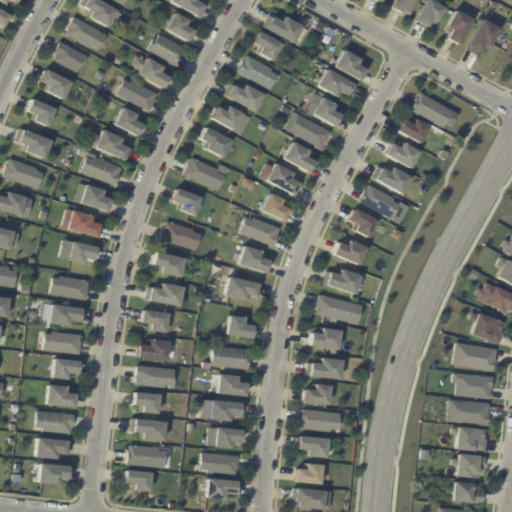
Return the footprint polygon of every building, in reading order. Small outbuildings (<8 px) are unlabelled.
[(94,0),(118,13),(109,30),(86,17),(89,12),(80,7),(83,0),(94,0)] [(199,3),(204,6),(197,17),(165,0),(195,0),(195,1),(199,3)] [(406,15),(404,14),(404,15),(392,8),(396,0),(418,0),(410,17),(406,15)] [(427,0),(429,0),(445,8),(437,22),(435,21),(434,24),(430,22),(427,27),(415,21),(427,0)] [(0,10),(10,16),(3,28),(0,26),(0,10)] [(465,15),(472,19),(459,44),(447,38),(450,33),(445,30),(456,10),(465,15)] [(193,34),(188,43),(158,26),(165,14),(173,18),(175,13),(189,21),(186,27),(194,32),(193,34)] [(294,47),(262,27),(268,17),(273,20),(273,19),(277,22),(281,16),(304,30),(294,47)] [(67,28),(73,18),(106,36),(98,51),(92,47),(90,49),(65,36),(69,30),(67,29),(67,28)] [(482,19),(499,28),(487,50),(482,47),(479,52),(476,51),(474,55),(465,50),(482,19)] [(312,30),(317,21),(325,26),(320,34),(312,30)] [(252,44),(258,33),(280,45),(280,47),(282,48),(277,57),(275,56),(272,62),(253,52),(256,47),(252,44)] [(180,57),(175,66),(147,50),(153,38),(156,40),(159,35),(182,48),(179,53),(181,54),(180,57)] [(54,53),(60,42),(88,58),(81,69),(79,68),(76,74),(53,61),(56,56),(53,54),(54,53)] [(363,73),(359,82),(333,68),(342,51),(359,60),(356,66),(365,71),(363,73)] [(236,73),(242,61),(243,61),(246,56),(272,70),(271,73),(277,76),(269,91),(236,73)] [(146,59),(163,68),(159,74),(168,78),(162,90),(137,76),(138,72),(128,66),(134,57),(144,62),(146,59)] [(43,87),(44,84),(40,82),(45,70),(71,83),(63,100),(41,90),(43,87)] [(351,88),(346,97),(338,93),(335,98),(316,87),(325,70),(352,85),(351,88)] [(127,83),(129,84),(130,81),(156,95),(153,101),(154,101),(148,113),(115,95),(123,80),(127,83)] [(244,91),(246,87),(265,97),(255,114),(223,96),(228,86),(234,89),(234,87),(243,92),(244,91)] [(409,110),(418,93),(443,107),(442,110),(450,114),(442,128),(409,110)] [(339,118),(334,127),(311,115),(320,98),(334,106),(331,111),(340,116),(339,118)] [(30,116),(31,114),(26,112),(31,99),(54,109),(47,127),(28,120),(30,116)] [(209,119),(216,107),(220,110),(223,104),(241,115),(232,131),(209,119)] [(286,115),(278,111),(281,106),(289,110),(286,115)] [(141,128),(136,138),(113,126),(122,109),(135,116),(133,121),(142,126),(141,128)] [(330,136),(324,146),(324,145),(321,150),(284,130),(294,113),(331,134),(330,136)] [(397,132),(403,121),(407,123),(410,117),(428,127),(419,145),(397,132)] [(257,128),(259,124),(265,127),(263,132),(257,128)] [(201,145),(203,142),(199,140),(205,128),(230,142),(221,159),(200,148),(201,145)] [(28,150),(28,148),(14,142),(18,129),(53,142),(46,161),(26,153),(28,150)] [(128,152),(123,161),(94,148),(102,131),(121,140),(119,145),(129,149),(128,152)] [(409,170),(384,156),(390,144),(394,146),(397,141),(419,153),(409,170)] [(313,164),(307,174),(282,160),(291,143),(308,152),(305,158),(313,162),(313,164)] [(117,177),(114,186),(80,173),(85,158),(92,160),(93,158),(120,168),(118,174),(117,177)] [(183,175),(188,164),(189,164),(191,159),(217,171),(216,173),(224,177),(217,192),(182,176),(183,175)] [(37,170),(36,173),(44,175),(38,191),(2,178),(6,166),(8,166),(9,160),(37,170)] [(298,187),(292,197),(264,181),(273,164),(292,174),(289,180),(299,185),(298,187)] [(403,197),(370,179),(376,168),(382,171),(382,170),(386,172),(389,167),(412,180),(403,197)] [(107,193),(105,199),(115,202),(110,214),(74,202),(80,184),(107,193)] [(358,201),(364,190),(365,191),(368,185),(393,200),(392,202),(398,205),(400,203),(409,208),(399,225),(358,202),(358,201)] [(171,202),(176,190),(200,199),(192,217),(173,210),(175,204),(171,202)] [(19,218),(0,211),(0,197),(1,198),(3,193),(6,195),(7,193),(25,199),(19,218)] [(287,212),(283,222),(260,211),(268,194),(282,200),(280,206),(289,210),(287,212)] [(351,226),(351,224),(347,222),(353,210),(376,222),(367,239),(349,229),(351,226)] [(44,222),(38,220),(41,212),(47,215),(44,222)] [(100,228),(96,239),(66,231),(71,212),(92,218),(90,223),(100,226),(100,228)] [(276,238),(272,248),(237,234),(244,218),(251,221),(252,218),(279,229),(276,235),(277,235),(276,238)] [(192,232),(192,234),(200,236),(195,252),(158,240),(162,228),(163,228),(165,222),(193,231),(192,232)] [(0,230),(16,234),(13,249),(9,248),(8,252),(0,250),(0,230)] [(499,253),(511,258),(511,235),(507,233),(499,253)] [(358,267),(331,256),(336,243),(340,245),(343,240),(365,249),(358,267)] [(96,250),(93,262),(83,260),(82,266),(67,262),(71,243),(96,249),(96,250)] [(268,263),(264,274),(236,265),(242,247),(261,253),(259,259),(268,262),(268,263)] [(152,264),(155,253),(183,261),(178,279),(155,273),(156,267),(151,266),(152,264)] [(511,287),(511,265),(496,258),(492,266),(496,269),(492,278),(511,287)] [(13,289),(0,286),(0,266),(8,268),(7,271),(16,272),(13,289)] [(357,297),(321,286),(325,273),(335,276),(337,270),(363,279),(357,297)] [(87,290),(85,302),(48,295),(51,279),(59,280),(60,277),(87,282),(86,289),(88,289),(87,290)] [(258,287),(255,298),(245,296),(244,302),(222,297),(227,278),(258,285),(258,287)] [(511,301),(511,297),(480,282),(472,299),(506,315),(511,301)] [(180,309),(143,302),(146,289),(157,291),(159,284),(184,290),(180,309)] [(21,287),(30,288),(28,297),(20,295),(21,287)] [(351,319),(351,322),(343,320),(343,323),(315,316),(316,310),(315,310),(318,297),(355,306),(351,319)] [(0,298),(11,300),(8,319),(0,317),(0,298)] [(85,312),(83,325),(73,323),(72,330),(50,326),(49,329),(42,328),(43,324),(42,324),(45,306),(85,312)] [(142,312),(167,315),(165,334),(144,332),(144,326),(140,325),(142,312)] [(501,322),(468,313),(466,321),(470,322),(467,337),(496,344),(501,322)] [(252,329),(250,341),(225,336),(228,317),(244,320),(243,326),(253,327),(252,329)] [(336,352),(307,347),(309,334),(314,335),(315,329),(339,333),(336,352)] [(80,337),(79,343),(80,344),(79,356),(41,352),(43,335),(51,336),(52,334),(80,337)] [(166,364),(136,360),(138,347),(143,347),(143,341),(168,344),(166,364)] [(449,365),(489,372),(493,350),(453,343),(449,365)] [(247,358),(248,358),(247,371),(209,368),(211,351),(218,352),(219,349),(247,352),(247,358)] [(343,363),(341,382),(304,378),(306,364),(316,366),(317,360),(343,363)] [(79,364),(77,377),(67,375),(66,382),(51,380),(53,361),(79,364)] [(135,384),(135,381),(134,380),(135,367),(174,371),(172,388),(164,387),(163,389),(134,386),(135,384)] [(489,378),(450,373),(448,383),(453,384),(451,396),(487,400),(489,378)] [(236,381),(236,384),(246,385),(244,399),(215,395),(217,376),(236,378),(236,381)] [(302,405),(303,392),(307,392),(307,385),(329,388),(327,408),(302,405)] [(66,393),(65,395),(75,396),(73,409),(45,406),(47,387),(66,389),(66,393)] [(158,397),(156,416),(135,414),(136,408),(132,407),(133,394),(158,397)] [(443,423),(484,425),(485,403),(444,401),(443,423)] [(242,406),(241,418),(231,417),(231,424),(209,422),(211,402),(242,405),(242,406)] [(339,416),(338,432),(329,431),(329,434),(300,431),(301,425),(299,425),(301,412),(339,416)] [(73,417),(72,429),(70,429),(70,435),(41,432),(42,430),(34,429),(36,413),(73,416),(73,417)] [(167,425),(165,444),(143,442),(144,436),(134,435),(134,433),(128,433),(129,421),(167,425)] [(243,433),(242,445),(232,444),(231,450),(215,449),(216,447),(205,446),(207,428),(243,432),(243,433)] [(451,428),(450,451),(482,452),(483,429),(451,428)] [(300,453),(301,452),(296,451),(298,438),(327,441),(325,461),(306,458),(300,457),(300,453)] [(68,444),(66,456),(56,455),(55,461),(34,459),(36,439),(68,443),(68,444)] [(158,450),(157,453),(166,454),(164,470),(125,466),(126,453),(128,453),(129,447),(158,450)] [(480,457),(452,454),(450,476),(477,479),(480,457)] [(237,459),(235,472),(234,479),(205,476),(205,473),(198,472),(200,455),(237,459)] [(64,468),(68,469),(66,482),(57,481),(56,487),(37,485),(39,465),(64,468)] [(319,487),(293,485),(294,471),(299,471),(300,466),(321,467),(319,487)] [(150,474),(148,493),(133,492),(133,491),(128,491),(128,485),(124,485),(125,472),(150,474)] [(236,485),(234,497),(225,496),(224,502),(204,500),(206,481),(236,484),(236,485)] [(481,494),(480,505),(466,504),(466,505),(447,503),(450,484),(471,486),(471,491),(481,492),(481,494)] [(293,507),(294,502),(290,502),(292,490),(329,494),(327,511),(325,511),(316,511),(299,510),(299,509),(293,508),(293,507)]
